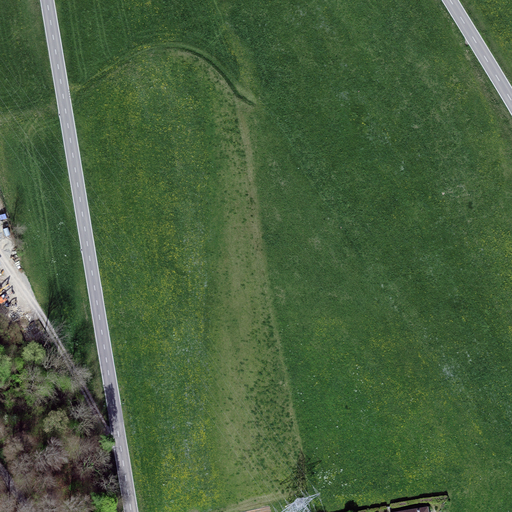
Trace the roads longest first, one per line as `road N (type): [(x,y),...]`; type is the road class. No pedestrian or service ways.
road 1 (secondary): [(46,0),(130,511)]
road 2 (track): [(0,249),(119,442)]
